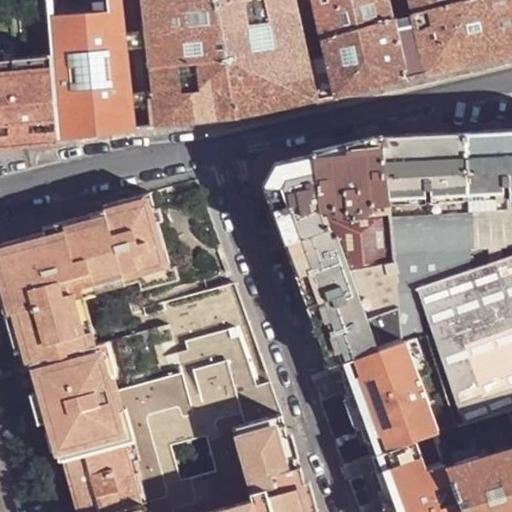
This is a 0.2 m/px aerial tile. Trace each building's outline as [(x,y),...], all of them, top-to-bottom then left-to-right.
[(47,0),(53,54),(60,139),(136,130),(122,0),(47,0)] [(295,0),(142,0),(155,119),(156,128),(238,118),(318,100),(312,75),(295,0)] [(511,0),(316,0),(332,71),(338,96),(511,54),(511,0)] [(0,144),(60,139),(53,54),(17,57),(17,49),(0,50),(0,144)] [(312,75),(318,100),(338,96),(332,71),(312,75)] [(511,130),(467,133),(470,193),(511,191),(511,130)] [(383,137),(390,198),(470,193),(467,133),(383,137)] [(383,137),(317,154),(321,207),(322,211),(390,205),(390,198),(383,137)] [(276,212),(285,212),(321,207),(317,154),(286,160),(277,162),(266,184),(276,212)] [(511,191),(470,193),(470,214),(473,271),(511,257),(511,191)] [(390,205),(392,218),(470,214),(470,193),(390,198),(390,205)] [(99,342),(86,293),(142,278),(171,270),(170,266),(157,220),(154,210),(150,194),(109,205),(110,211),(101,213),(46,227),(48,232),(0,245),(0,274),(10,312),(14,311),(25,348),(29,362),(33,361),(99,342)] [(390,205),(322,211),(328,225),(330,224),(336,237),(339,236),(343,248),(340,249),(345,261),(353,257),(359,273),(397,264),(392,218),(390,205)] [(332,367),(341,363),(373,352),(328,225),(322,211),(321,207),(285,212),(276,212),(331,366),(332,367)] [(154,210),(157,220),(163,218),(160,209),(154,210)] [(470,214),(392,218),(397,264),(401,296),(419,290),(421,290),(473,271),(470,214)] [(353,257),(345,261),(340,249),(343,248),(339,236),(336,237),(330,224),(328,225),(373,352),(406,341),(401,296),(397,264),(359,273),(353,257)] [(171,270),(142,278),(145,287),(179,277),(176,268),(176,264),(170,266),(171,270)] [(189,339),(239,326),(251,323),(236,283),(168,301),(172,322),(176,339),(162,344),(166,355),(191,349),(189,339)] [(426,335),(419,290),(401,296),(406,341),(426,335)] [(14,311),(10,312),(8,312),(19,350),(25,348),(14,311)] [(146,511),(202,511),(254,498),(235,426),(284,413),(272,382),(260,385),(239,326),(189,339),(191,349),(166,355),(162,344),(176,339),(172,322),(133,332),(133,334),(99,342),(101,347),(106,346),(114,375),(118,374),(127,404),(122,405),(130,434),(126,435),(146,511)] [(309,367),(345,466),(414,443),(442,433),(441,432),(461,424),(426,335),(406,341),(373,352),(341,363),(332,367),(331,366),(309,367)] [(99,342),(33,361),(41,390),(48,418),(45,419),(48,429),(50,429),(56,447),(57,453),(62,452),(63,456),(65,456),(79,511),(146,511),(126,435),(101,347),(99,342)] [(101,347),(126,435),(130,434),(122,405),(127,404),(118,374),(114,375),(106,346),(101,347)] [(34,392),(42,420),(45,419),(48,418),(41,390),(34,392)] [(256,497),(260,511),(314,511),(314,510),(306,479),(302,464),(298,465),(296,457),(289,433),(284,413),(235,426),(254,498),(256,497)] [(46,429),(51,448),(56,447),(50,429),(48,429),(46,429)] [(301,455),(295,432),(289,433),(296,457),(301,455)] [(442,433),(414,443),(430,490),(457,481),(455,473),(452,464),(442,433)] [(430,490),(414,443),(345,466),(362,511),(467,511),(457,481),(430,490)] [(511,446),(452,464),(455,473),(511,455),(511,446)] [(457,481),(467,511),(511,511),(511,455),(455,473),(457,481)] [(306,479),(314,510),(320,509),(312,479),(306,479)] [(260,511),(256,497),(254,498),(202,511),(260,511)]
